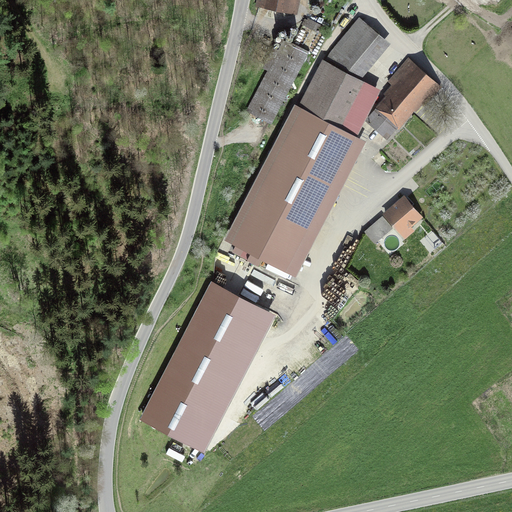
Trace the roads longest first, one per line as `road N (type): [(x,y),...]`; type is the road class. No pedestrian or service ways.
road 1 (tertiary): [(243,0),(182,253),(113,411),(107,511)]
road 2 (unclassified): [(511,180),(371,0)]
road 3 (secondary): [(360,511),(511,480)]
